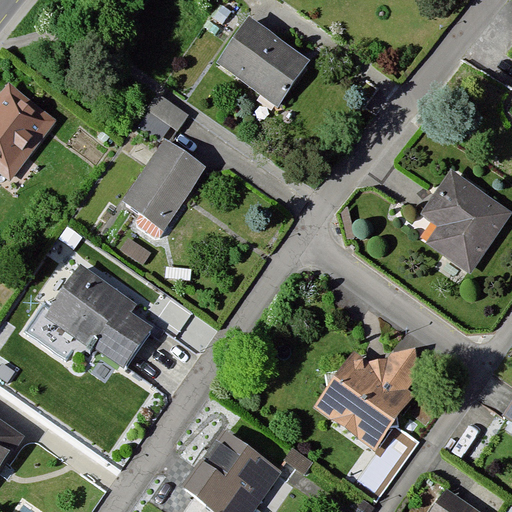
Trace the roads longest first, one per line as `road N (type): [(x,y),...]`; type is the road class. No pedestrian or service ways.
road 1 (residential): [(108,511),(303,228)]
road 2 (residential): [(303,228),(494,0)]
road 3 (residential): [(511,331),(485,370),(303,228)]
